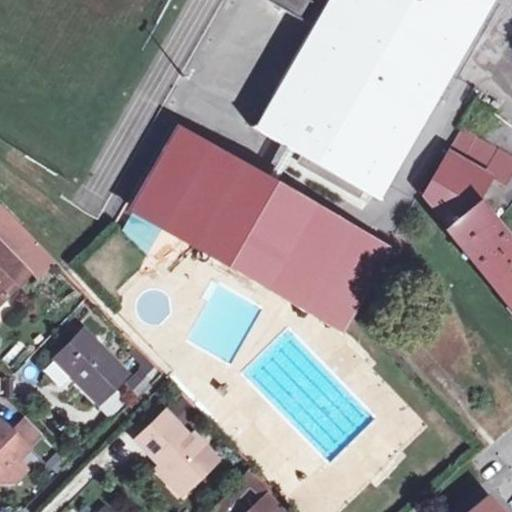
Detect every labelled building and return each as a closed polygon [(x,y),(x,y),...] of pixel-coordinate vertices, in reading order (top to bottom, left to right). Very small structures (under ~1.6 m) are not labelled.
[(327,0),(249,133),(374,206),(377,201),(494,2),(491,0),(327,0)] [(261,0),(299,22),(311,0),(261,0)] [(135,199),(343,321),(384,253),(176,130),(135,199)] [(420,202),(447,236),(472,214),(488,187),(504,197),(511,183),(511,167),(461,136),(420,202)] [(338,329),(343,321),(135,199),(130,208),(338,329)] [(24,232),(0,205),(0,232),(11,244),(24,232)] [(511,256),(475,212),(472,214),(447,236),(445,238),(511,316),(511,256)] [(0,298),(10,289),(0,280),(14,266),(0,251),(0,298)] [(53,360),(69,377),(72,374),(100,402),(126,375),(82,330),(53,360)] [(17,371),(31,349),(14,339),(0,361),(17,371)] [(191,480),(196,484),(219,462),(194,436),(191,439),(167,413),(137,441),(161,466),(160,473),(171,484),(175,480),(191,480)] [(21,422),(8,434),(23,449),(36,437),(21,422)] [(0,476),(14,463),(25,452),(23,449),(8,434),(0,426),(0,476)] [(22,472),(14,463),(0,476),(0,477),(8,486),(22,472)] [(274,511),(267,504),(275,498),(250,468),(208,511),(274,511)] [(183,496),(196,484),(191,480),(175,480),(171,484),(183,496)] [(493,511),(486,503),(474,511),(493,511)]
